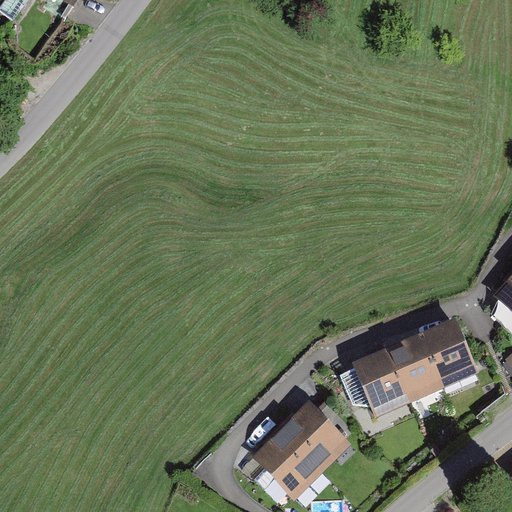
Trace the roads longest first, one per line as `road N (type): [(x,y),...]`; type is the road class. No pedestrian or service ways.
road 1 (residential): [(511,249),(473,306),(334,351),(302,374),(226,453),(225,483),(257,511)]
road 2 (unclassified): [(138,0),(0,168)]
road 3 (unclassified): [(400,511),(511,426)]
